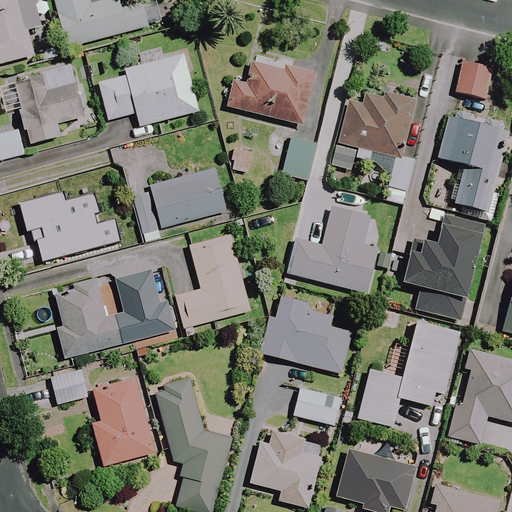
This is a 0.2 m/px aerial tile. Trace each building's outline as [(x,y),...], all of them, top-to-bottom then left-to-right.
[(0,0),(0,66),(32,59),(26,33),(39,29),(32,0),(0,0)] [(90,8),(88,0),(51,0),(65,51),(148,28),(143,7),(121,13),(117,1),(90,8)] [(286,65),(254,57),(247,85),(232,81),(225,110),(300,129),(313,76),(285,69),(286,65)] [(196,115),(181,58),(122,73),(123,79),(97,86),(107,124),(134,116),(138,130),(196,115)] [(489,69),(461,62),(453,94),(480,101),(489,69)] [(81,121),(70,70),(11,83),(25,148),(59,140),(56,127),(81,121)] [(380,98),(347,90),(334,145),(398,161),(413,100),(382,92),(380,98)] [(502,133),(447,121),(437,165),(460,170),(452,207),(484,214),(502,133)] [(0,163),(25,157),(19,132),(0,136),(0,163)] [(315,148),(287,142),(279,178),(307,184),(315,148)] [(245,153),(226,157),(229,175),(249,171),(245,153)] [(411,165),(393,161),(384,201),(402,205),(411,165)] [(226,214),(214,171),(147,189),(159,232),(226,214)] [(98,188),(94,173),(73,179),(78,194),(98,188)] [(88,248),(74,195),(27,207),(34,233),(30,234),(37,261),(88,248)] [(325,243),(293,235),(284,273),(364,294),(383,222),(334,209),(325,243)] [(439,244),(408,237),(396,287),(463,303),(481,227),(445,218),(439,244)] [(248,312),(228,240),(188,252),(199,292),(175,299),(184,330),(248,312)] [(121,313),(112,316),(120,346),(173,331),(165,301),(157,303),(148,271),(112,280),(121,313)] [(511,279),(499,329),(511,332),(511,279)] [(103,318),(93,280),(71,285),(72,290),(52,296),(60,327),(53,329),(61,361),(120,346),(112,316),(103,318)] [(329,316),(272,301),(258,356),(340,377),(351,333),(326,327),(329,316)] [(457,337),(412,326),(398,383),(367,375),(356,420),(390,428),(396,401),(425,407),(428,391),(443,395),(457,337)] [(511,360),(470,349),(448,434),(479,442),(485,418),(511,425),(511,360)] [(87,399),(80,373),(47,382),(55,408),(87,399)] [(187,379),(152,390),(172,465),(181,467),(174,507),(194,511),(209,511),(228,438),(203,432),(187,379)] [(130,387),(93,398),(99,418),(88,422),(100,465),(148,452),(130,387)] [(339,401),(297,391),(290,418),(332,428),(339,401)] [(319,448),(258,432),(244,484),(277,493),(275,503),(303,510),(319,448)] [(404,511),(418,466),(349,446),(335,493),(362,501),(359,511),(364,511),(384,511),(385,508),(400,511),(404,511)] [(496,511),(500,500),(432,483),(424,511),(496,511)]
